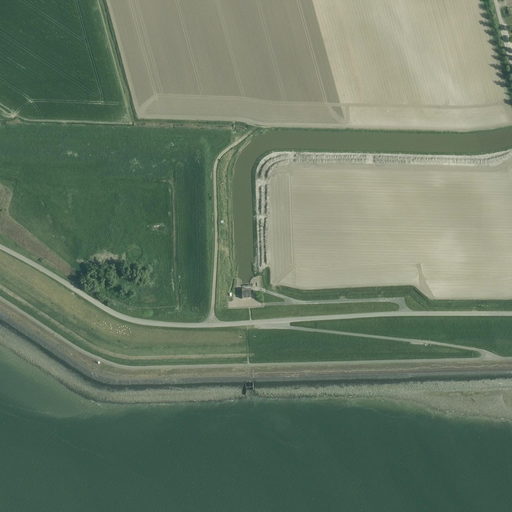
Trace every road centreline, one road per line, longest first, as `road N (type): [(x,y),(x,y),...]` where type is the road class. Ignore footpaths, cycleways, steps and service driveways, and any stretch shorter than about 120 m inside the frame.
road 1 (unclassified): [(511,313),(156,324),(105,307),(0,246)]
road 2 (track): [(212,324),(216,163),(252,130)]
